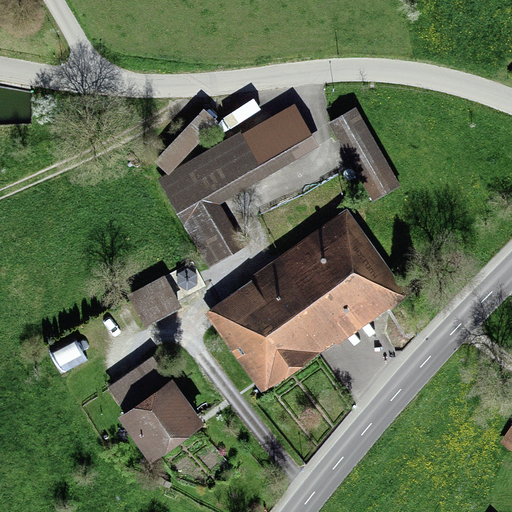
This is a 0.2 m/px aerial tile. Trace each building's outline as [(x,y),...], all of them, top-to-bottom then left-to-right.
[(356,104),(328,120),(372,200),(401,184),(356,104)] [(204,105),(154,158),(168,171),(219,119),(204,105)] [(314,134),(300,110),(243,142),(239,135),(160,180),(209,266),(240,249),(208,193),(314,134)] [(249,279),(205,309),(263,391),(335,340),(337,343),(388,308),(386,305),(406,291),(347,206),(247,276),(249,279)] [(182,306),(166,273),(128,292),(144,325),(182,306)] [(124,408),(117,413),(149,458),(205,420),(173,374),(168,377),(152,354),(107,385),(124,408)] [(511,423),(499,442),(511,451),(511,423)]
